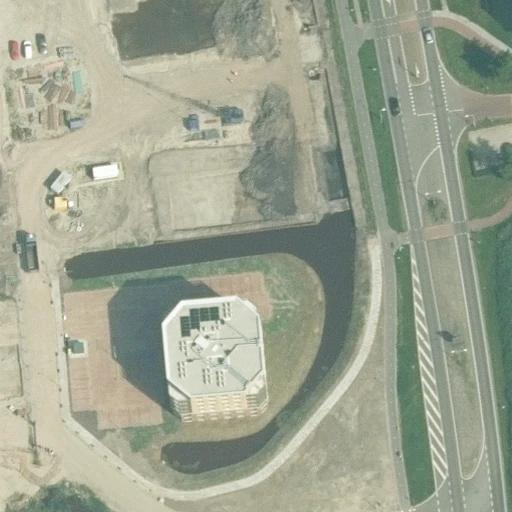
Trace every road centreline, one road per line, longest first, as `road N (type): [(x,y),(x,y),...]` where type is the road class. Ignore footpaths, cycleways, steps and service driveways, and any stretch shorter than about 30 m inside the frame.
road 1 (secondary): [(498,511),(440,113)]
road 2 (secondary): [(399,119),(458,511)]
road 3 (residential): [(46,437),(20,161)]
road 4 (residential): [(106,149),(258,129),(249,68)]
road 5 (residential): [(99,90),(249,68)]
road 6 (residential): [(145,511),(46,437)]
road 7 (secondary): [(381,0),(399,119)]
